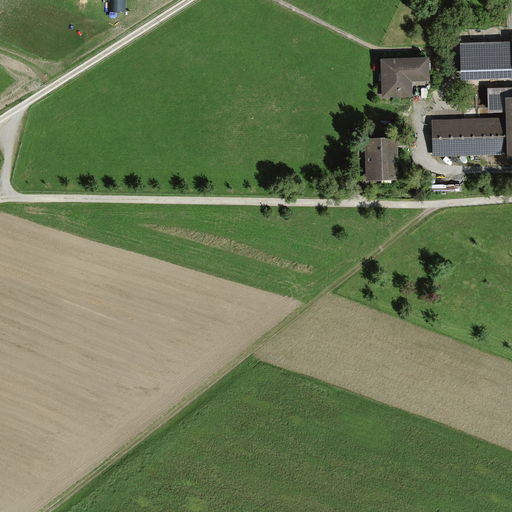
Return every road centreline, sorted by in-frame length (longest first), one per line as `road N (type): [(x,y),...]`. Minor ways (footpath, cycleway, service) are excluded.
road 1 (track): [(511,195),(0,199)]
road 2 (track): [(187,0),(0,118)]
road 3 (unknown): [(511,168),(438,165),(426,117)]
